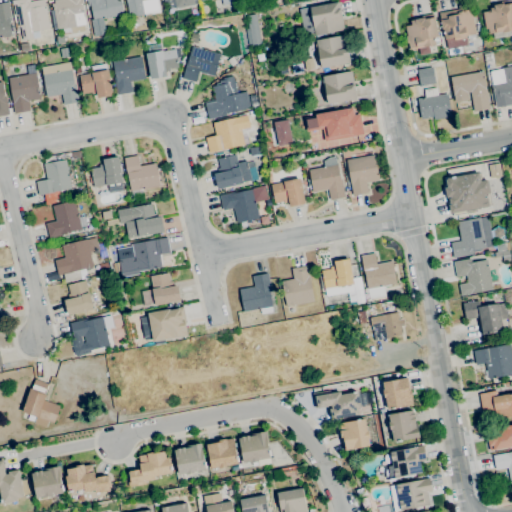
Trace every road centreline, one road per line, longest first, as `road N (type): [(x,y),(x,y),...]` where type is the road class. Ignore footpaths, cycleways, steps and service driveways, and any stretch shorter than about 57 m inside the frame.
road 1 (residential): [(464,511),(372,0)]
road 2 (residential): [(167,117),(217,324)]
road 3 (residential): [(202,255),(411,216)]
road 4 (residential): [(0,156),(34,340)]
road 5 (residential): [(0,147),(167,117)]
road 6 (residential): [(265,406),(140,430),(114,444)]
